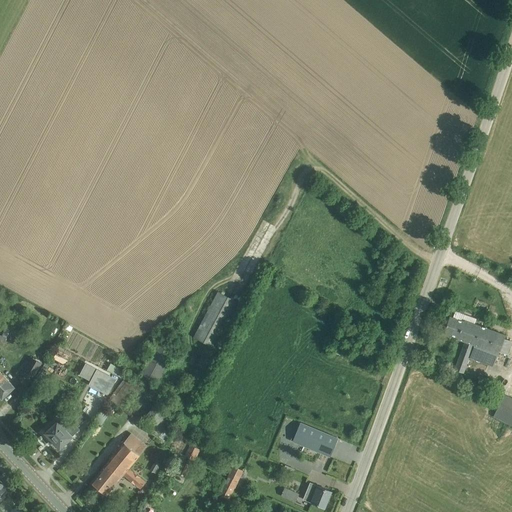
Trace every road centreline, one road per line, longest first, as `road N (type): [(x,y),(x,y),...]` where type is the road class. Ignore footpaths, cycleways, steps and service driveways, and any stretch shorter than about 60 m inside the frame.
road 1 (unclassified): [(345,511),(511,45)]
road 2 (track): [(435,262),(312,167),(299,175),(238,290)]
